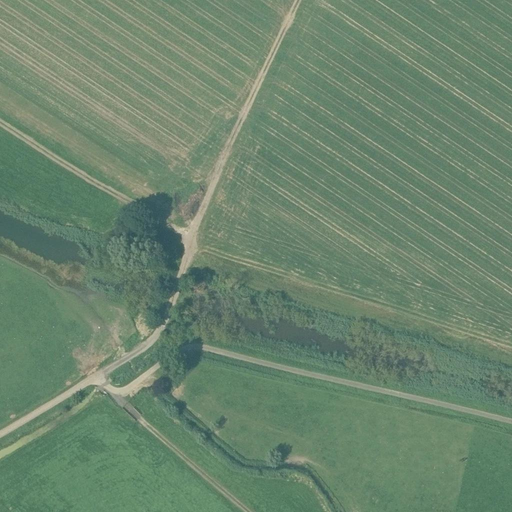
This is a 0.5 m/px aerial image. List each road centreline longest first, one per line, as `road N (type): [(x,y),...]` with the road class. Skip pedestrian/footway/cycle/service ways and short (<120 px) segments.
road 1 (track): [(82,376),(103,389),(173,343),(511,425)]
road 2 (track): [(82,376),(167,332),(220,183)]
